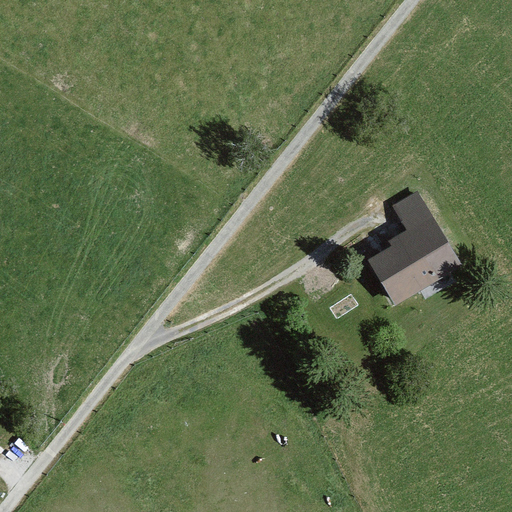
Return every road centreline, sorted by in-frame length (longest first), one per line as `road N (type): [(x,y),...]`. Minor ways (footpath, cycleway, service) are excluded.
road 1 (residential): [(217,246),(6,511)]
road 2 (track): [(414,0),(217,246)]
